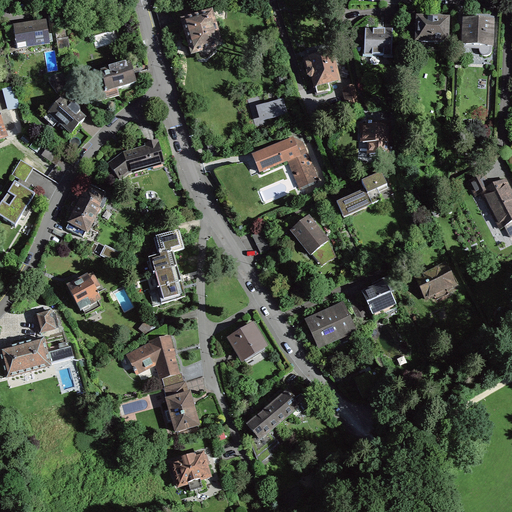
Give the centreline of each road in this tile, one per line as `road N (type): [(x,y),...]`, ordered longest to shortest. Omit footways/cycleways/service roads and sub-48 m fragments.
road 1 (residential): [(211,215),(201,261),(203,335),(266,511)]
road 2 (residential): [(0,306),(34,257),(71,173),(104,134),(167,94)]
road 3 (residential): [(211,215),(311,372),(361,421)]
road 4 (residential): [(167,94),(211,215)]
